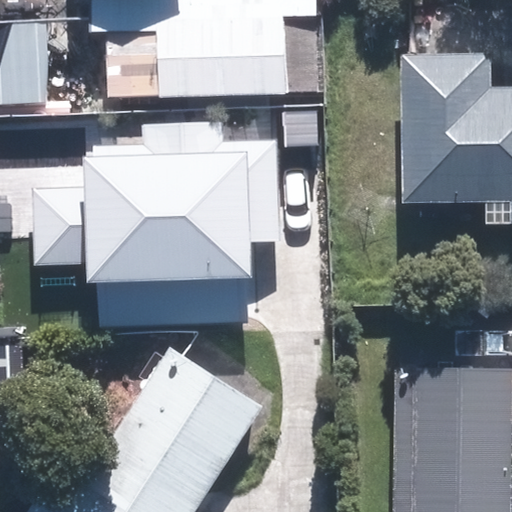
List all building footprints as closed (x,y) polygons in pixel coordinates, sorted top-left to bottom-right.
[(305,0),(190,0),(82,5),(84,38),(0,42),(0,104),(310,90),(305,0)] [(473,67),(396,69),(401,200),(480,197),(481,222),(511,220),(511,102),(474,103),(473,67)] [(96,256),(98,317),(259,312),(257,235),(284,234),(281,130),(223,132),(223,116),(146,118),(146,135),(84,137),(85,173),(35,174),(38,258),(96,256)] [(194,511),(260,408),(168,349),(64,511),(194,511)] [(499,378),(389,377),(388,511),(497,511),(498,498),(511,497),(511,428),(498,429),(499,378)]
